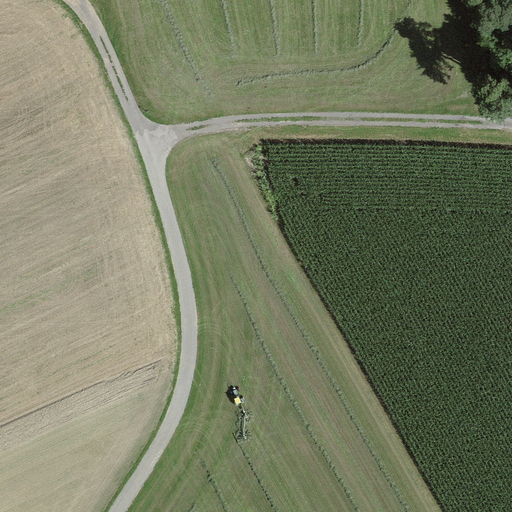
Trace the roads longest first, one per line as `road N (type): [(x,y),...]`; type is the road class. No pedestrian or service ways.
road 1 (track): [(77,0),(145,141),(190,320),(183,393),(117,511)]
road 2 (track): [(145,141),(253,121),(511,125)]
